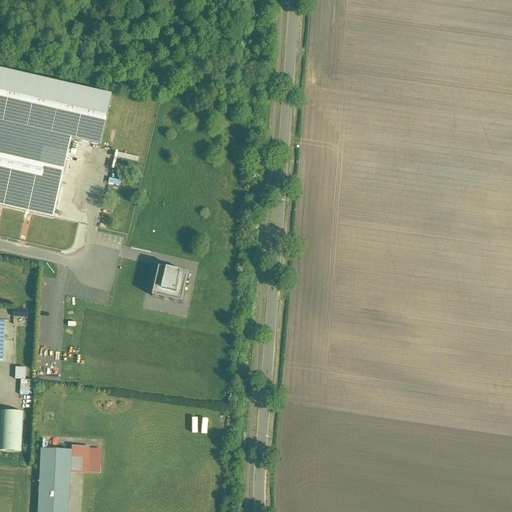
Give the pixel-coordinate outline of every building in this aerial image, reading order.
[(112,97),(0,71),(0,206),(53,219),(71,140),(101,146),(112,97)] [(159,268),(153,297),(181,303),(187,274),(159,268)] [(13,327),(27,327),(27,310),(13,310),(13,327)] [(25,368),(15,369),(15,385),(22,385),(22,381),(26,381),(25,368)] [(22,413),(1,412),(0,451),(0,452),(21,453),(22,413)] [(72,447),(72,451),(40,450),(37,511),(69,511),(71,474),(101,475),(102,450),(90,450),(90,448),(72,447)]
